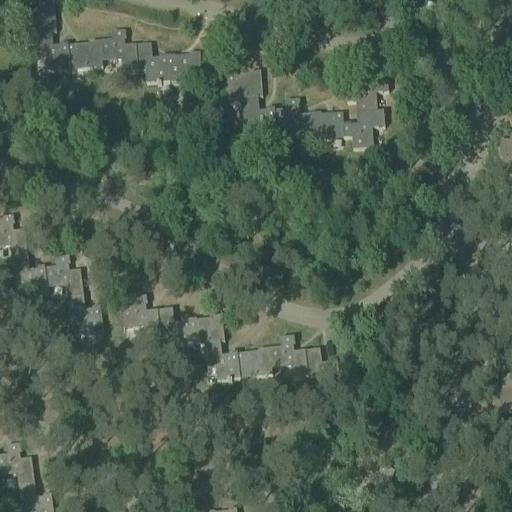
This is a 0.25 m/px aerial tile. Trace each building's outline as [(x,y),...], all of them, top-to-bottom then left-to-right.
[(15,40),(23,39),(21,12),(13,13),(13,15),(6,15),(5,1),(0,1),(0,40),(0,41),(11,40),(11,42),(15,42),(15,40)] [(419,24),(442,32),(449,15),(425,7),(419,24)] [(23,39),(35,38),(51,37),(56,37),(54,10),(42,11),(42,13),(28,14),(28,12),(21,12),(23,39)] [(137,75),(135,49),(125,49),(124,42),(126,42),(125,34),(110,35),(111,44),(100,45),(102,65),(120,64),(121,77),(137,75)] [(69,74),(68,49),(68,47),(59,48),(59,50),(52,50),(51,37),(35,38),(37,64),(45,63),(46,76),(57,75),(58,77),(61,77),(61,75),(69,74)] [(102,71),(102,65),(100,45),(88,46),(88,48),(68,49),(69,74),(102,71)] [(151,47),(135,49),(137,75),(145,75),(146,87),(157,86),(157,88),(161,88),(161,86),(169,86),(166,59),(159,59),(159,61),(152,62),(151,47)] [(188,59),(179,60),(174,60),(174,58),(166,59),(169,86),(202,83),(199,56),(188,57),(188,59)] [(228,104),(241,103),(258,102),(262,101),(260,75),(248,76),(248,77),(235,78),(235,76),(226,77),(228,104)] [(355,106),(356,117),(375,116),(373,97),(388,96),(387,80),(360,82),(361,93),(354,93),(354,92),(345,92),(347,107),(355,106)] [(276,139),(276,134),(274,114),(274,112),(266,113),(266,115),(259,115),(258,102),(241,103),(243,129),(252,128),(253,141),(264,140),(264,142),(268,141),(267,140),(276,139)] [(295,146),(311,145),(309,118),(298,119),(298,112),(300,111),(299,103),(284,104),(285,113),(274,114),(276,134),(294,133),(295,146)] [(343,128),(344,142),(351,142),(352,154),(373,152),(372,132),(384,131),(383,115),(375,116),(356,117),(357,128),(350,129),(350,127),(343,128)] [(311,145),(344,142),(343,128),(342,117),(320,119),(320,117),(309,118),(311,145)] [(511,138),(509,138),(509,144),(500,144),(498,163),(493,163),(491,180),(486,180),(485,195),(510,197),(511,182),(511,181),(511,138)] [(0,250),(10,250),(11,262),(27,260),(24,234),(13,235),(12,228),(14,228),(13,219),(0,221),(0,250)] [(47,297),(47,292),(44,272),(44,270),(36,271),(36,273),(29,274),(27,260),(11,262),(14,288),(23,287),(24,300),(35,298),(35,300),(39,299),(39,298),(47,297)] [(66,290),(67,302),(83,300),(80,274),(69,275),(68,268),(70,268),(69,260),(54,262),(55,270),(44,272),(47,292),(66,290)] [(83,300),(67,302),(70,328),(78,327),(80,340),(91,339),(91,340),(95,340),(95,338),(103,337),(100,310),(92,311),(92,313),(85,314),(83,300)] [(144,343),(160,341),(156,314),(146,316),(145,309),(147,308),(146,300),(131,302),(132,311),(120,312),(123,333),(142,330),(144,343)] [(184,351),(191,350),(188,323),(181,324),(181,326),(174,327),(172,312),(156,314),(160,341),(167,340),(169,353),(180,352),(180,353),(184,353),(184,351)] [(191,350),(204,349),(220,347),(224,346),(221,320),(209,321),(209,323),(196,324),(196,322),(188,323),(191,350)] [(292,383),(307,381),(304,354),(293,356),(292,349),(295,349),(293,340),(279,342),(280,351),(269,352),(271,373),(290,371),(292,383)] [(240,383),(237,358),(237,356),(228,357),(229,359),(221,360),(220,347),(204,349),(207,374),(215,373),(217,386),(227,385),(228,386),(232,386),(231,384),(240,383)] [(272,379),(271,373),(269,352),(257,354),(257,356),(237,358),(240,383),(272,379)] [(304,354),(307,381),(315,380),(316,393),(327,392),(328,394),(331,393),(331,391),(340,390),(336,363),(328,365),(328,367),(321,367),(319,353),(304,354)] [(511,379),(502,379),(502,386),(498,427),(499,428),(500,420),(511,421),(511,379)] [(0,480),(16,478),(18,490),(34,488),(31,462),(20,463),(19,456),(21,456),(20,448),(5,450),(7,458),(0,459),(0,480)] [(377,478),(391,482),(394,472),(381,468),(377,478)] [(52,511),(51,498),(43,499),(43,501),(36,502),(34,488),(18,490),(20,511),(52,511)]
